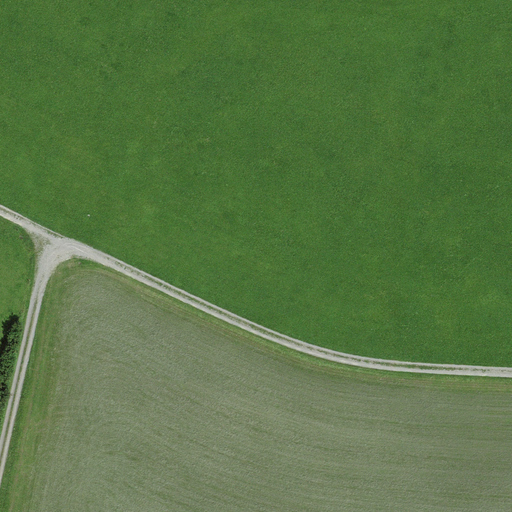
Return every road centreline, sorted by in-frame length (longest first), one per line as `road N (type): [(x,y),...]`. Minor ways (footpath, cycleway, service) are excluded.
road 1 (track): [(511,372),(378,365),(308,347),(0,216)]
road 2 (track): [(48,240),(0,470)]
